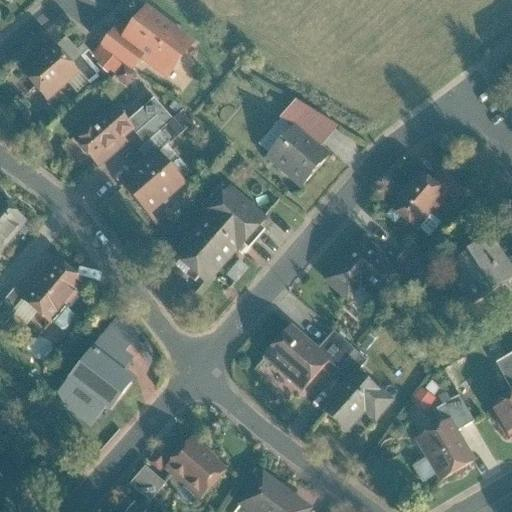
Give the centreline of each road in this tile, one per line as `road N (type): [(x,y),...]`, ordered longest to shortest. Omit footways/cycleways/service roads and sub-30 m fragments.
road 1 (residential): [(200,374),(339,213),(423,127),(474,88),(511,151)]
road 2 (residential): [(200,374),(62,201),(0,154)]
road 3 (residential): [(200,374),(371,511)]
road 4 (residential): [(77,511),(200,374)]
